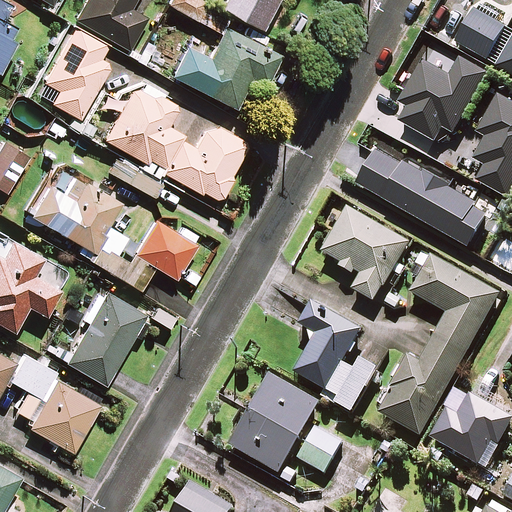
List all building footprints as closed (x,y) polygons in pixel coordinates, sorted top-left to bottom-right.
[(135,0),(84,0),(74,20),(129,50),(147,19),(130,9),(135,0)] [(225,0),(224,3),(265,25),(278,0),(225,0)] [(10,7),(0,1),(0,71),(15,43),(10,40),(16,29),(2,21),(10,7)] [(106,46),(74,28),(44,82),(59,91),(52,104),(80,119),(109,66),(98,60),(106,46)] [(280,56),(224,28),(209,59),(185,47),(170,76),(235,109),(250,78),(265,86),(280,56)] [(435,43),(424,36),(411,60),(421,66),(435,43)] [(511,46),(500,68),(511,75),(511,46)] [(177,107),(135,84),(104,140),(216,201),(247,144),(210,124),(196,149),(164,132),(177,107)] [(488,113),(459,92),(440,118),(469,139),(488,113)] [(29,159),(3,142),(0,147),(0,189),(6,194),(29,159)] [(404,166),(380,151),(361,184),(472,248),(492,214),(473,204),(475,200),(407,161),(404,166)] [(162,185),(116,158),(108,172),(154,198),(162,185)] [(120,203),(68,172),(57,191),(47,184),(29,215),(96,254),(91,262),(121,279),(129,264),(115,256),(126,238),(106,226),(120,203)] [(511,210),(511,192),(508,191),(497,212),(508,217),(511,210)] [(411,244),(337,202),(327,220),(339,228),(324,255),(363,276),(354,292),(377,305),(411,244)] [(180,237),(155,221),(134,253),(174,280),(200,240),(185,230),(180,237)] [(42,260),(12,241),(1,259),(0,258),(0,324),(12,332),(28,306),(45,317),(60,291),(33,275),(42,260)] [(432,260),(423,255),(417,267),(426,272),(413,295),(449,315),(423,362),(411,355),(378,414),(422,438),(501,296),(433,258),(432,260)] [(93,293),(101,278),(95,275),(98,269),(89,264),(78,285),(93,293)] [(81,320),(88,324),(66,363),(105,385),(133,337),(142,342),(151,325),(143,320),(145,316),(107,294),(99,289),(81,320)] [(363,333),(314,305),(300,329),(317,339),(297,375),(326,391),(322,397),(354,415),(378,371),(362,362),(356,373),(344,366),(363,333)] [(0,391),(15,364),(0,355),(0,391)] [(55,373),(24,355),(9,381),(28,392),(16,412),(33,421),(29,428),(71,453),(99,406),(52,378),(55,373)] [(230,450),(292,485),(298,473),(287,467),(294,456),(325,475),(344,443),(310,424),(321,405),(272,376),(230,450)] [(511,426),(511,418),(472,396),(460,417),(449,411),(433,441),(487,471),(511,426)] [(0,511),(19,478),(0,466),(0,511)] [(488,491),(474,483),(465,499),(479,507),(488,491)] [(232,511),(234,508),(192,485),(176,511),(232,511)] [(401,511),(399,511),(404,502),(385,491),(373,511),(401,511)] [(511,511),(493,501),(486,511),(511,511)]
